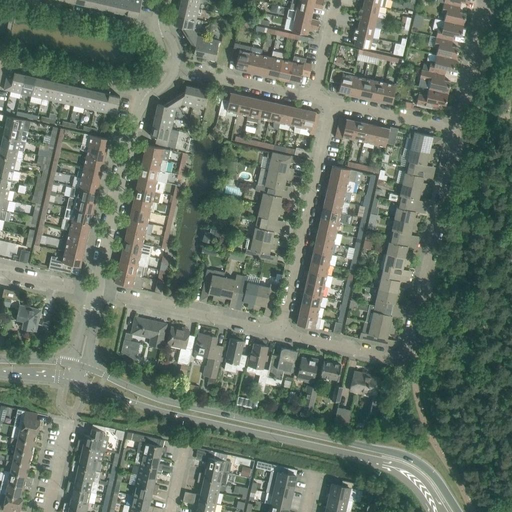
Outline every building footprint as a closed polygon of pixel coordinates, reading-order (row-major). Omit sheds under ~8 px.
[(96,0),(95,7),(106,10),(107,0),(96,0)] [(107,0),(106,10),(116,12),(118,0),(107,0)] [(118,0),(116,12),(127,15),(130,0),(118,0)] [(130,0),(127,15),(137,17),(141,0),(130,0)] [(178,0),(177,4),(198,9),(200,0),(180,0),(180,1),(178,0)] [(290,0),(289,8),(296,9),(312,13),(313,7),(322,9),(323,4),(303,0),(290,0)] [(360,7),(358,12),(377,17),(384,18),(385,14),(385,13),(386,10),(378,8),(379,6),(363,2),(362,7),(360,7)] [(459,12),(460,7),(460,6),(459,6),(458,6),(443,3),(441,12),(445,13),(444,21),(463,25),(466,13),(459,12)] [(179,8),(177,15),(196,19),(198,9),(177,4),(177,8),(179,8)] [(312,13),(296,9),(289,8),(287,18),(294,20),(318,25),(319,21),(310,19),(312,13)] [(358,12),(357,18),(360,19),(358,24),(374,27),(380,28),(382,29),(384,18),(377,17),(358,12)] [(196,19),(177,15),(175,26),(181,27),(188,38),(195,33),(193,30),(196,19)] [(451,40),(452,40),(453,35),(460,36),(461,36),(464,35),(465,29),(463,27),(463,25),(444,21),(434,18),(432,29),(437,30),(436,37),(450,40),(451,40)] [(292,29),(291,31),(307,34),(308,28),(317,30),(318,25),(294,20),(292,29)] [(380,28),(374,27),(358,24),(357,28),(355,28),(354,34),(377,39),(380,28)] [(193,54),(204,57),(208,38),(197,36),(195,33),(188,38),(194,48),(193,54)] [(377,39),(354,34),(352,39),(355,40),(354,45),(375,50),(377,39)] [(452,41),(452,40),(451,40),(450,40),(436,37),(433,47),(438,47),(436,55),(455,59),(458,48),(451,46),(452,41)] [(219,41),(208,38),(204,57),(211,58),(210,61),(214,61),(219,41)] [(394,49),(393,54),(402,56),(405,45),(400,44),(399,50),(394,49)] [(262,49),(251,46),(250,52),(246,70),(257,73),(261,55),(262,49)] [(233,49),(231,58),(237,60),(235,68),(246,70),(250,52),(233,49)] [(278,77),(282,60),(283,54),(272,51),(271,57),(267,75),(278,77)] [(267,75),(271,57),(261,55),(257,73),(267,75)] [(430,61),(428,71),(444,74),(446,69),(453,70),(455,59),(436,55),(434,62),(430,61)] [(293,56),(292,62),(282,60),(278,77),(288,80),(293,56)] [(311,64),(305,63),(306,59),(293,56),(288,80),(299,82),(301,74),(309,76),(311,64)] [(338,91),(349,93),(353,76),(342,73),(343,71),(332,68),(329,81),(340,83),(338,91)] [(422,69),(418,86),(428,89),(448,93),(450,82),(443,80),(444,74),(428,71),(422,69)] [(12,79),(6,77),(3,89),(10,91),(20,93),(24,75),(14,72),(12,79)] [(35,77),(24,75),(20,93),(31,96),(35,77)] [(364,78),(353,76),(349,93),(360,96),(364,78)] [(45,79),(35,77),(31,96),(41,98),(45,79)] [(360,96),(370,98),(374,80),(364,78),(360,96)] [(56,82),(45,79),(41,98),(52,100),(56,82)] [(370,98),(381,101),(385,83),(374,80),(370,98)] [(67,84),(56,82),(52,100),(62,103),(67,84)] [(396,85),(385,83),(381,101),(392,103),(396,85)] [(77,87),(67,84),(62,103),(73,105),(77,87)] [(174,98),(179,106),(182,104),(192,106),(196,88),(186,85),(184,92),(174,98)] [(88,89),(77,87),(73,105),(84,108),(88,89)] [(196,88),(192,106),(203,109),(208,88),(204,87),(203,89),(196,88)] [(98,91),(88,89),(84,108),(94,110),(98,91)] [(428,89),(427,96),(418,94),(416,105),(434,109),(436,109),(436,110),(438,103),(445,104),(448,93),(428,89)] [(109,94),(98,91),(94,110),(105,112),(109,94)] [(228,100),(222,99),(218,114),(225,116),(226,110),(237,113),(241,95),(230,92),(228,100)] [(120,96),(109,94),(105,112),(115,115),(120,96)] [(237,113),(248,115),(252,97),(241,95),(237,113)] [(248,115),(246,120),(257,122),(258,117),(262,100),(252,97),(248,115)] [(179,106),(174,98),(163,105),(157,104),(155,114),(173,119),(176,108),(179,106)] [(258,117),(269,120),(273,102),(262,100),(258,117)] [(283,104),(273,102),(269,120),(273,121),(273,128),(278,129),(279,122),(283,104)] [(279,122),(290,125),(294,107),(283,104),(279,122)] [(299,133),(300,127),(304,109),(294,107),(290,125),(294,126),(294,132),(299,133)] [(300,127),(310,129),(309,133),(314,134),(319,113),(315,113),(315,112),(304,109),(300,127)] [(153,121),(151,121),(150,125),(152,125),(171,129),(173,119),(155,114),(153,121)] [(31,121),(4,115),(3,120),(6,121),(5,126),(22,130),(28,131),(31,121)] [(342,136),(353,139),(357,121),(346,119),(340,118),(339,118),(335,137),(341,138),(342,138),(342,136)] [(368,123),(357,121),(353,139),(363,141),(368,123)] [(363,141),(374,144),(378,126),(368,123),(363,141)] [(171,129),(152,125),(150,136),(156,137),(155,143),(167,146),(171,129)] [(0,134),(0,135),(20,140),(26,141),(28,131),(22,130),(5,126),(4,131),(1,131),(0,134)] [(389,128),(378,126),(374,144),(385,146),(389,128)] [(412,138),(410,149),(434,155),(435,150),(429,149),(432,136),(410,131),(408,137),(412,138)] [(0,140),(2,141),(0,146),(24,151),(26,141),(20,140),(0,135),(0,140)] [(91,135),(88,146),(106,150),(108,139),(91,135)] [(87,152),(86,156),(104,160),(106,150),(88,146),(82,144),(81,149),(87,152)] [(143,155),(162,160),(164,149),(146,144),(143,155)] [(0,156),(15,160),(22,161),(25,151),(24,151),(0,146),(0,147),(0,156)] [(309,157),(310,151),(296,147),(294,154),(309,157)] [(46,156),(51,157),(52,151),(45,149),(43,156),(46,156)] [(434,155),(410,149),(406,166),(425,171),(428,158),(433,159),(434,155)] [(270,158),(268,169),(292,174),(293,170),(288,169),(291,156),(268,151),(266,157),(270,158)] [(51,157),(46,156),(43,156),(38,155),(36,165),(48,167),(51,157)] [(162,160),(143,155),(141,166),(165,171),(167,161),(162,160)] [(0,166),(13,170),(15,160),(0,156),(0,166)] [(101,171),(104,160),(86,156),(83,167),(101,171)] [(222,159),(221,166),(229,168),(231,161),(222,159)] [(332,165),(330,176),(354,182),(357,171),(332,165)] [(0,177),(11,180),(18,182),(20,172),(13,170),(0,166),(0,177)] [(141,166),(139,176),(157,181),(166,183),(169,172),(165,171),(141,166)] [(406,166),(402,184),(426,189),(427,185),(422,184),(425,171),(406,166)] [(83,167),(81,177),(99,181),(101,171),(83,167)] [(262,168),(258,185),(264,186),(283,191),(286,178),(291,179),(292,174),(268,169),(262,168)] [(379,173),(378,178),(384,180),(386,180),(387,175),(384,175),(385,170),(380,169),(379,173)] [(35,185),(44,187),(46,177),(41,176),(38,175),(35,185)] [(139,176),(136,187),(155,191),(157,181),(139,176)] [(352,192),(354,182),(330,176),(327,187),(352,192)] [(0,187),(9,190),(11,180),(0,177),(0,187)] [(81,177),(79,188),(97,192),(99,181),(81,177)] [(402,184),(398,201),(417,205),(420,192),(425,194),(426,189),(402,184)] [(42,197),(44,187),(35,185),(33,195),(42,197)] [(264,186),(258,185),(256,185),(254,190),(263,192),(260,204),(284,209),(285,205),(280,204),(283,191),(264,186)] [(69,197),(76,198),(94,202),(97,192),(79,188),(72,186),(69,197)] [(9,190),(0,187),(0,198),(3,199),(6,200),(9,190)] [(160,192),(155,191),(136,187),(134,197),(152,202),(158,203),(160,192)] [(327,187),(325,197),(343,201),(350,203),(352,192),(327,187)] [(364,195),(362,206),(364,206),(368,207),(370,197),(367,196),(364,195)] [(94,202),(76,198),(69,197),(67,207),(92,213),(94,202)] [(134,197),(131,208),(150,212),(152,202),(134,197)] [(325,197),(323,208),(340,212),(343,201),(325,197)] [(0,198),(0,208),(1,209),(7,210),(9,200),(6,200),(3,199),(0,198)] [(414,218),(417,205),(398,201),(394,218),(418,224),(419,220),(414,218)] [(260,204),(256,221),(275,225),(278,212),(283,214),(284,209),(260,204)] [(66,218),(72,219),(89,224),(92,213),(67,207),(65,218),(66,218)] [(148,223),(150,212),(131,208),(129,219),(148,223)] [(323,208),(320,218),(338,222),(342,223),(345,213),(340,212),(323,208)] [(25,225),(35,227),(37,217),(32,216),(27,215),(25,225)] [(89,224),(72,219),(66,218),(63,229),(69,230),(87,234),(89,224)] [(320,218),(318,229),(336,233),(338,222),(320,218)] [(394,218),(390,236),(409,240),(412,227),(417,228),(418,224),(394,218)] [(129,219),(127,229),(145,233),(148,223),(129,219)] [(256,221),(252,239),(277,244),(278,240),(272,238),(275,225),(256,221)] [(127,229),(124,240),(143,244),(145,233),(127,229)] [(209,232),(208,236),(210,236),(213,237),(220,239),(221,232),(214,230),(210,229),(209,232)] [(318,229),(315,239),(333,243),(336,233),(318,229)] [(69,230),(67,241),(85,245),(87,234),(69,230)] [(390,236),(386,253),(410,259),(411,254),(406,253),(409,240),(390,236)] [(246,249),(244,255),(267,260),(270,247),(276,248),(277,244),(252,239),(247,237),(244,248),(246,249)] [(315,239),(313,250),(331,254),(333,243),(315,239)] [(151,246),(143,244),(124,240),(122,250),(149,257),(151,246)] [(364,240),(362,248),(370,250),(372,242),(370,241),(364,240)] [(67,241),(64,251),(82,255),(85,245),(67,241)] [(202,246),(200,253),(208,255),(209,247),(202,246)] [(27,263),(30,252),(22,250),(19,261),(27,263)] [(120,261),(138,265),(144,266),(147,266),(149,257),(122,250),(120,261)] [(313,250),(311,260),(328,265),(331,254),(313,250)] [(80,266),(82,255),(64,251),(62,261),(56,260),(56,257),(51,256),(48,268),(67,272),(69,264),(80,266)] [(386,253),(382,271),(401,275),(404,262),(409,263),(410,259),(386,253)] [(162,259),(160,270),(166,271),(169,261),(162,259)] [(311,260),(308,271),(326,275),(328,265),(311,260)] [(120,261),(117,271),(135,275),(142,277),(144,266),(138,265),(120,261)] [(207,269),(202,292),(208,293),(213,294),(215,295),(214,300),(218,301),(223,277),(224,273),(207,269)] [(166,271),(160,270),(157,280),(164,282),(166,271)] [(117,271),(117,274),(115,282),(132,286),(132,287),(141,289),(144,277),(142,277),(135,275),(117,271)] [(324,286),(326,275),(308,271),(306,282),(324,286)] [(382,271),(378,288),(403,293),(404,289),(398,288),(401,275),(382,271)] [(241,281),(236,299),(242,301),(248,302),(249,302),(248,308),(253,309),(258,285),(260,278),(249,275),(248,277),(247,282),(241,281)] [(223,277),(218,301),(222,302),(223,297),(225,297),(230,298),(236,299),(241,281),(235,279),(223,277)] [(161,294),(164,282),(157,280),(154,292),(161,294)] [(306,282),(304,292),(321,296),(324,286),(306,282)] [(258,285),(253,309),(257,310),(258,304),(271,307),(276,285),(270,283),(269,287),(258,285)] [(18,292),(4,288),(2,296),(16,300),(18,292)] [(378,288),(374,305),(393,309),(396,296),(402,298),(403,293),(378,288)] [(304,292),(301,303),(319,307),(321,296),(304,292)] [(367,312),(365,321),(371,323),(395,328),(396,324),(390,323),(393,309),(374,305),(358,302),(356,309),(367,312)] [(317,317),(319,307),(301,303),(299,313),(317,317)] [(19,305),(16,319),(17,319),(23,321),(21,328),(24,328),(36,331),(39,316),(39,309),(34,310),(33,309),(34,308),(19,305)] [(299,313),(296,324),(318,329),(320,318),(317,317),(299,313)] [(161,348),(166,324),(134,317),(131,333),(150,338),(149,345),(161,348)] [(43,322),(39,337),(45,338),(49,321),(43,322)] [(339,334),(342,323),(335,321),(332,332),(339,334)] [(371,323),(365,321),(364,321),(361,333),(360,333),(359,338),(385,344),(388,331),(394,332),(395,328),(371,323)] [(181,347),(179,355),(182,359),(181,363),(188,365),(195,336),(188,334),(189,331),(171,327),(167,344),(181,347)] [(222,347),(215,345),(217,337),(199,333),(194,353),(209,356),(207,366),(205,366),(203,375),(215,377),(222,347)] [(225,361),(226,362),(224,369),(235,371),(236,369),(243,371),(247,355),(241,354),(244,341),(230,338),(225,361)] [(121,352),(136,360),(140,343),(124,339),(121,351),(121,352)] [(249,352),(246,365),(248,365),(257,367),(255,372),(255,374),(260,375),(256,391),(263,392),(265,383),(267,376),(268,370),(267,372),(261,370),(262,368),(267,346),(253,343),(251,352),(249,352)] [(281,347),(280,351),(279,356),(272,354),(268,370),(267,376),(282,379),(284,370),(292,372),(297,351),(288,349),(281,347)] [(317,360),(314,359),(314,360),(301,358),(297,375),(305,377),(304,381),(312,383),(317,360)] [(323,361),(320,376),(337,380),(341,365),(323,361)] [(148,364),(148,369),(154,372),(156,364),(151,362),(148,364)] [(180,364),(178,374),(185,375),(187,366),(180,364)] [(363,393),(364,392),(375,395),(379,378),(365,375),(365,374),(354,371),(350,390),(363,393)] [(208,377),(206,384),(213,386),(215,379),(208,377)] [(285,379),(283,386),(290,387),(291,381),(285,379)] [(342,387),(335,385),(332,401),(339,402),(342,387)] [(303,400),(300,414),(311,417),(317,388),(310,386),(307,401),(303,400)] [(351,410),(337,407),(334,423),(347,426),(351,410)] [(17,409),(13,426),(14,426),(14,427),(37,432),(40,420),(36,419),(37,413),(17,409)] [(78,440),(77,445),(100,450),(104,432),(104,430),(105,427),(93,424),(91,429),(85,427),(84,434),(82,441),(78,440)] [(14,427),(11,438),(34,443),(36,432),(37,432),(14,427)] [(115,435),(117,438),(122,439),(124,431),(116,429),(116,432),(115,435)] [(136,452),(160,457),(161,452),(166,453),(167,447),(163,446),(164,440),(132,433),(131,440),(139,442),(136,452)] [(16,443),(15,450),(31,454),(34,443),(11,438),(10,442),(16,443)] [(80,450),(79,456),(97,461),(100,450),(77,445),(76,449),(80,450)] [(198,448),(197,454),(203,456),(202,461),(206,462),(205,468),(228,473),(229,473),(232,462),(226,460),(227,454),(198,448)] [(7,455),(6,460),(28,465),(31,454),(15,450),(13,457),(7,455)] [(142,453),(139,463),(162,469),(163,464),(159,463),(160,457),(142,453)] [(73,461),(72,466),(95,471),(97,461),(79,456),(78,462),(73,461)] [(11,466),(10,472),(26,476),(28,465),(6,460),(5,464),(11,466)] [(139,463),(137,474),(155,478),(157,473),(161,474),(162,469),(139,463)] [(271,471),(269,481),(293,487),(296,475),(287,473),(288,468),(276,465),(274,471),(271,471)] [(75,471),(74,478),(93,482),(95,471),(72,466),(71,470),(75,471)] [(244,467),(243,475),(249,476),(251,468),(244,467)] [(199,472),(198,477),(225,483),(228,473),(205,468),(203,473),(199,472)] [(4,471),(1,482),(23,487),(26,476),(10,472),(4,471)] [(134,485),(157,490),(158,485),(154,484),(155,478),(137,474),(134,485)] [(200,489),(218,493),(223,494),(225,483),(198,477),(197,482),(201,483),(200,489)] [(69,482),(68,487),(90,492),(93,482),(74,478),(73,483),(69,482)] [(358,484),(354,483),(342,480),(341,485),(332,483),(329,495),(354,501),(354,500),(353,500),(355,489),(356,490),(358,484)] [(266,492),(273,493),(291,497),(293,487),(269,481),(266,492)] [(21,498),(23,487),(1,482),(0,488),(0,493),(22,499),(22,498),(21,498)] [(134,485),(132,495),(151,499),(152,494),(156,495),(157,490),(134,485)] [(233,492),(246,495),(248,488),(235,485),(233,492)] [(68,487),(67,491),(71,492),(69,499),(88,503),(94,504),(96,494),(90,493),(90,492),(68,487)] [(194,493),(193,498),(216,503),(218,493),(200,489),(198,494),(194,493)] [(0,511),(1,511),(14,511),(15,509),(19,510),(22,499),(0,493),(6,495),(3,506),(0,505),(0,511)] [(273,493),(270,504),(288,508),(291,497),(273,493)] [(132,495),(130,506),(152,511),(153,506),(149,505),(151,499),(132,495)] [(354,501),(329,495),(327,506),(344,510),(351,511),(353,501),(354,501)] [(196,504),(195,510),(205,511),(213,511),(216,503),(193,498),(192,503),(196,504)] [(64,503),(63,508),(79,511),(85,511),(86,511),(87,510),(88,504),(88,503),(69,499),(68,504),(64,503)] [(236,508),(243,509),(245,503),(238,501),(236,508)]
